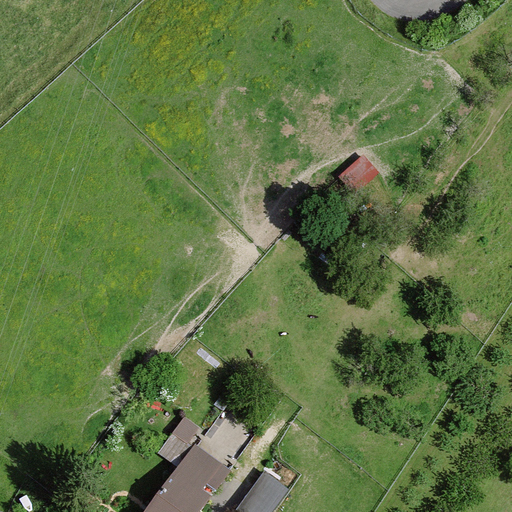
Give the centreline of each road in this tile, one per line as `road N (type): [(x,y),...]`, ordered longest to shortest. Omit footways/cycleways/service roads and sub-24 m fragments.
road 1 (motorway): [(0,452),(275,0)]
road 2 (motorway): [(207,0),(0,323)]
